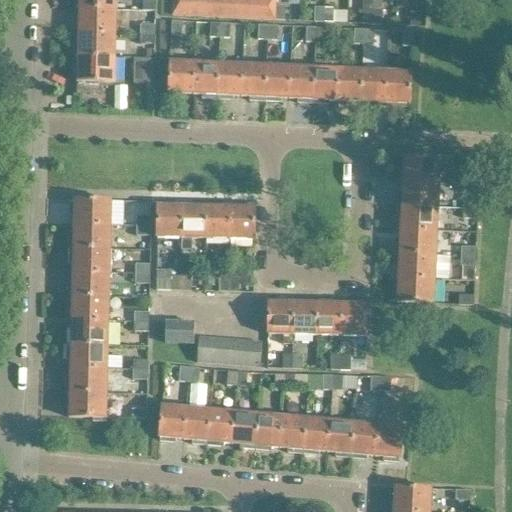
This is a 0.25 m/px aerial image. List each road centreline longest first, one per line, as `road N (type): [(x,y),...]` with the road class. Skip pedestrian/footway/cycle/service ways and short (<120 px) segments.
road 1 (residential): [(269,135),(267,250),(280,274),(292,277),(336,278),(356,265),(363,138)]
road 2 (residential): [(10,418),(20,127)]
road 3 (residential): [(20,127),(269,135)]
road 4 (residential): [(8,463),(239,483)]
road 5 (residential): [(363,138),(487,143)]
road 6 (residential): [(239,483),(340,493),(353,511)]
